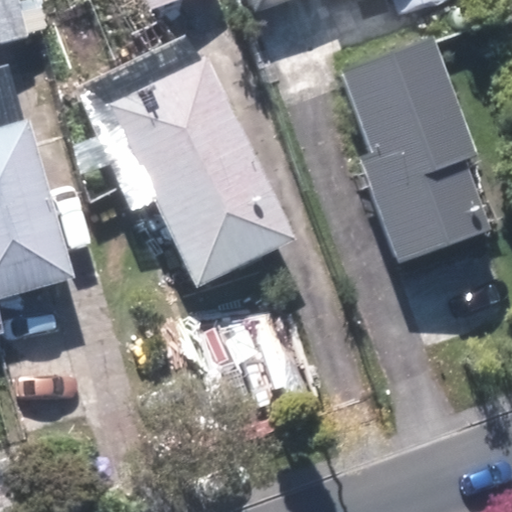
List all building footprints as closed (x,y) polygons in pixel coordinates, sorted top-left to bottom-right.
[(0,0),(0,41),(27,35),(18,0),(0,0)] [(144,0),(148,9),(171,0),(144,0)] [(253,0),(257,10),(284,0),(253,0)] [(489,226),(463,159),(478,152),(431,32),(339,68),(372,153),(358,159),(398,261),(489,226)] [(297,237),(206,52),(105,101),(196,286),(297,237)] [(0,297),(75,275),(28,117),(0,125),(0,297)] [(113,281),(62,293),(74,343),(125,330),(113,281)]
